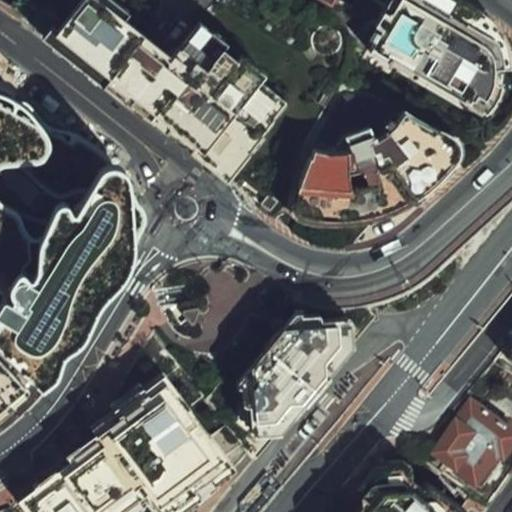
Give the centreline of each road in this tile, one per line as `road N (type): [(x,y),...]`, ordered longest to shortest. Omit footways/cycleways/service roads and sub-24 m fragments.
road 1 (secondary): [(216,224),(301,269),(371,274),(422,242),(511,162)]
road 2 (residential): [(459,316),(395,335),(356,359),(229,511)]
road 3 (tertiary): [(0,454),(51,406),(167,236)]
road 4 (secondary): [(196,178),(0,28)]
road 5 (secondary): [(0,53),(118,148),(155,208)]
road 6 (residential): [(384,403),(429,411),(511,316)]
road 7 (secondary): [(294,511),(384,403)]
